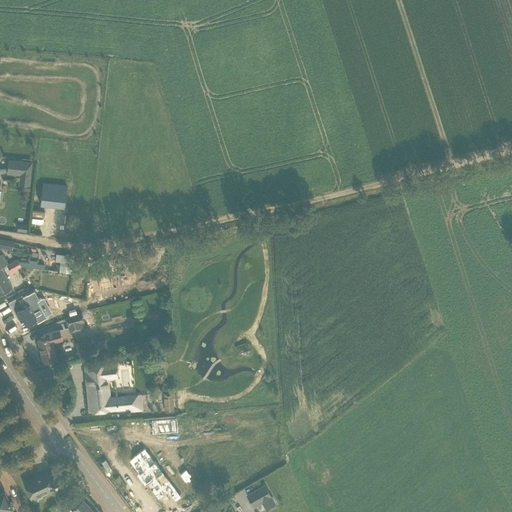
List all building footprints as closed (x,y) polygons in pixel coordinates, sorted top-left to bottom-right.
[(51,158),(52,136),(42,135),(41,157),(51,158)] [(31,163),(8,160),(7,173),(25,175),(24,182),(28,183),(28,185),(29,186),(31,163)] [(64,207),(66,185),(42,183),(40,205),(64,207)] [(21,191),(20,202),(33,203),(34,192),(21,191)] [(0,247),(12,250),(13,242),(0,239),(0,247)] [(72,273),(74,255),(60,254),(59,272),(72,273)] [(121,257),(95,261),(100,289),(103,288),(109,287),(112,287),(110,273),(124,270),(121,257)] [(10,273),(21,267),(16,259),(8,264),(6,265),(10,273)] [(0,293),(12,287),(1,268),(2,269),(0,269),(0,293)] [(17,300),(15,301),(20,309),(20,310),(19,310),(16,312),(16,313),(17,314),(15,314),(18,319),(19,318),(20,320),(21,321),(21,322),(22,322),(22,323),(22,324),(23,324),(24,326),(35,319),(37,323),(46,318),(37,301),(39,300),(34,291),(29,294),(27,295),(17,300)] [(83,322),(84,321),(81,314),(65,318),(69,332),(84,327),(83,322)] [(52,342),(62,339),(59,330),(45,334),(46,335),(40,336),(41,339),(37,340),(41,354),(40,354),(43,363),(56,360),(53,349),(54,349),(52,342)] [(107,380),(118,379),(116,363),(85,366),(89,412),(110,410),(110,408),(121,407),(121,409),(130,408),(131,411),(142,410),(141,395),(121,397),(121,398),(109,399),(109,400),(106,401),(105,390),(108,389),(107,380)] [(164,412),(174,411),(173,393),(163,393),(164,412)] [(176,416),(151,418),(152,431),(177,429),(176,416)] [(207,440),(211,433),(202,427),(198,434),(207,440)] [(144,447),(128,459),(137,472),(135,474),(143,485),(145,483),(157,499),(167,491),(174,501),(180,496),(144,447)] [(54,488),(59,485),(53,471),(47,474),(47,472),(24,483),(32,500),(54,490),(54,488)] [(264,485),(247,495),(253,506),(262,501),(265,507),(274,502),(264,485)] [(11,497),(7,498),(4,492),(0,493),(0,511),(13,511),(11,506),(14,505),(13,504),(14,504),(11,497)] [(71,511),(94,511),(82,500),(71,511)]
